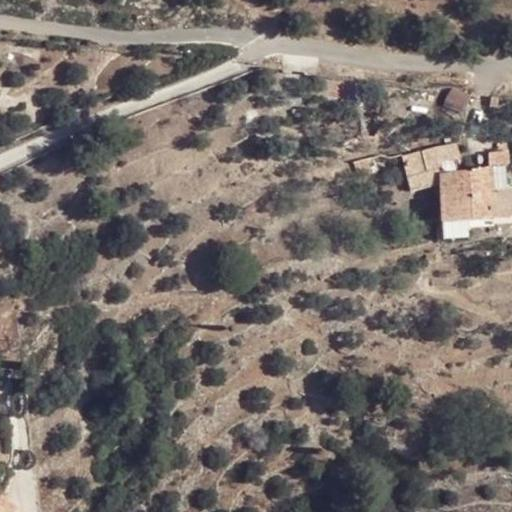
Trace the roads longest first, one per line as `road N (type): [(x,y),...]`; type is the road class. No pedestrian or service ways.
road 1 (unclassified): [(0,160),(230,68),(260,44)]
road 2 (residential): [(0,19),(260,44)]
road 3 (residential): [(260,44),(511,75)]
